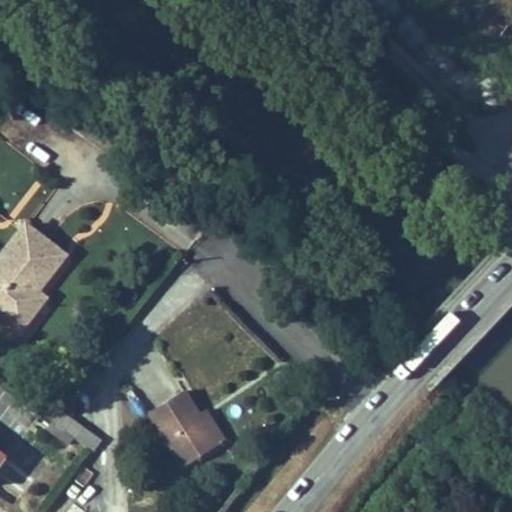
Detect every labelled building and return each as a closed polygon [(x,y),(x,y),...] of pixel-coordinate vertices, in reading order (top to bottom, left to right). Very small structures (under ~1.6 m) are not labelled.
[(0,179),(7,185),(20,169),(0,153),(0,179)] [(55,193),(0,260),(0,264),(47,302),(73,269),(64,263),(79,244),(95,225),(55,193)] [(237,408),(217,375),(203,352),(167,374),(202,429),(237,408)] [(224,371),(217,375),(237,408),(243,404),(224,371)] [(83,393),(107,412),(116,402),(92,381),(83,393)] [(48,428),(91,454),(100,437),(57,412),(48,428)] [(114,511),(90,493),(74,511),(114,511)]
